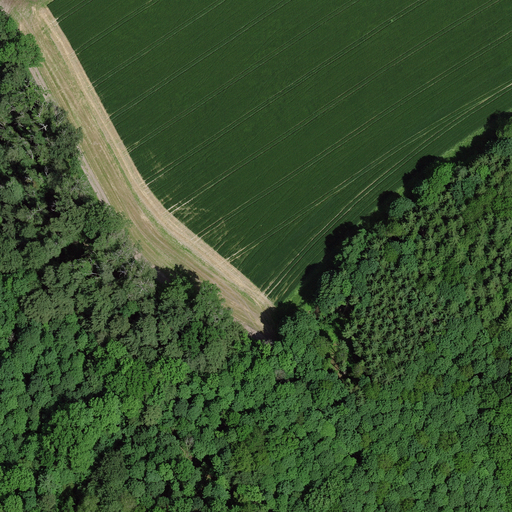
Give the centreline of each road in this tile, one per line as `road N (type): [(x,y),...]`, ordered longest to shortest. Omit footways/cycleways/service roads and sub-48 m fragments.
road 1 (track): [(359,470),(279,354),(121,231),(0,12)]
road 2 (track): [(511,308),(359,470)]
